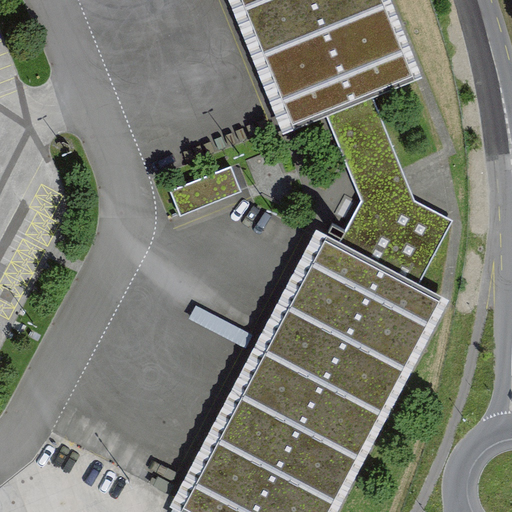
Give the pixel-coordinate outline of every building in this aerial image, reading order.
[(380,0),(244,0),(295,123),(324,112),(338,106),(367,94),(412,76),(380,0)] [(367,94),(338,106),(365,173),(395,161),(367,94)] [(360,202),(345,230),(337,246),(360,258),(394,194),(411,203),(395,161),(365,173),(338,106),(324,112),(360,202)] [(224,169),(170,191),(180,215),(234,194),(224,169)] [(413,286),(447,222),(411,203),(394,194),(360,258),(413,286)] [(325,243),(185,508),(192,511),(325,511),(438,299),(413,286),(360,258),(337,246),(345,230),(332,223),(322,241),(325,243)]
